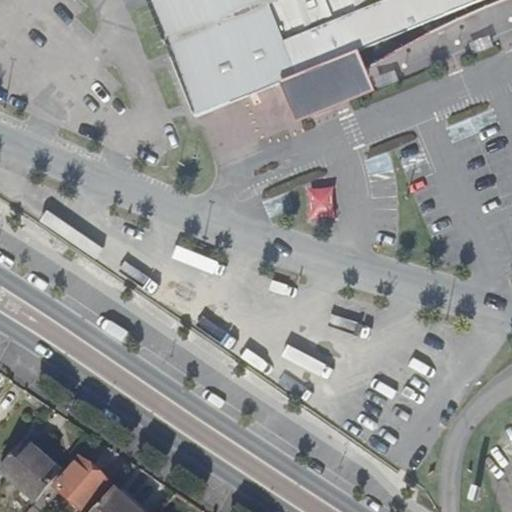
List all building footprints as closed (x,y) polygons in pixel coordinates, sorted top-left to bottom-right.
[(136,0),(190,126),(285,85),(488,0),(136,0)] [(511,0),(488,0),(285,85),(294,106),(511,14),(511,0)] [(0,475),(32,504),(62,469),(26,436),(0,466),(0,475)] [(32,504),(25,511),(42,511),(56,496),(74,511),(79,511),(102,486),(71,459),(62,469),(32,504)] [(134,511),(109,491),(90,511),(134,511)]
